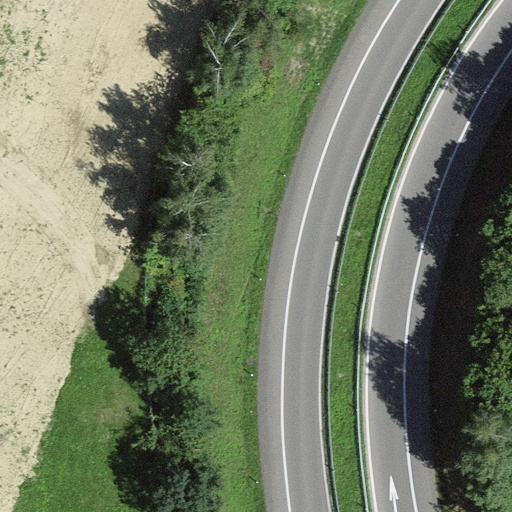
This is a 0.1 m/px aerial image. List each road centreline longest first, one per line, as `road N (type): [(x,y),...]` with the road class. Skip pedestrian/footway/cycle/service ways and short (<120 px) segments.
road 1 (motorway): [(415,0),(352,117),(313,242),(298,389),(307,511)]
road 2 (motorway): [(397,511),(391,351),(403,264),(451,127),(511,29)]
